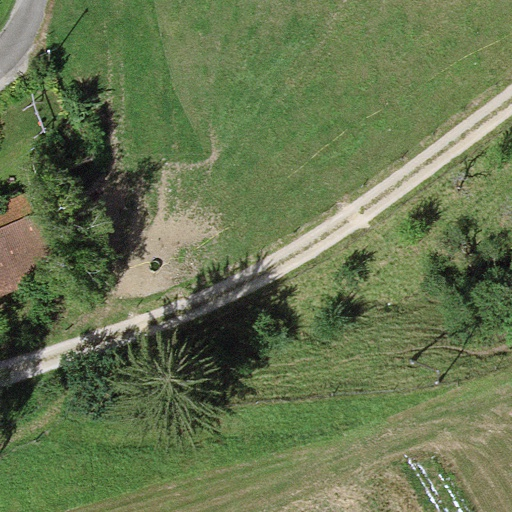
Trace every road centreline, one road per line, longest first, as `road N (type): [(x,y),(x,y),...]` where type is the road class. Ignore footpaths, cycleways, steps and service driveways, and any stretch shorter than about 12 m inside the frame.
road 1 (track): [(0,371),(64,356),(284,252),(404,178),(511,97)]
road 2 (track): [(0,412),(51,426),(388,416),(511,376)]
